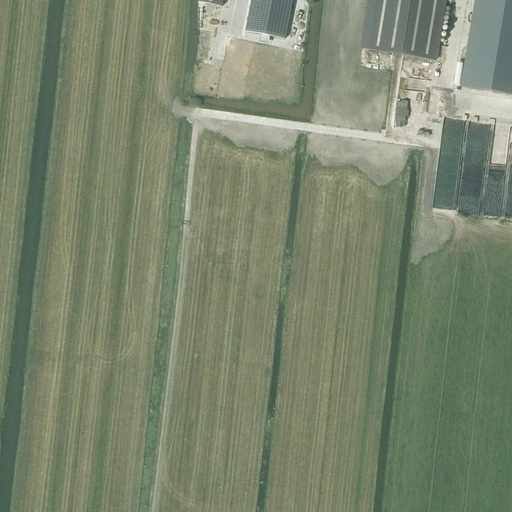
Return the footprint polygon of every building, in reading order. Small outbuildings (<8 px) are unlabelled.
[(250,0),(244,33),(284,40),(291,0),(250,0)] [(376,0),(368,50),(434,61),(443,0),(376,0)] [(471,46),(464,89),(511,96),(511,0),(478,0),(478,3),(497,6),(490,49),(471,46)] [(199,26),(199,60),(210,60),(211,26),(199,26)] [(458,213),(500,216),(503,184),(482,183),(480,206),(473,205),(473,199),(469,199),(470,193),(460,192),(458,213)]
